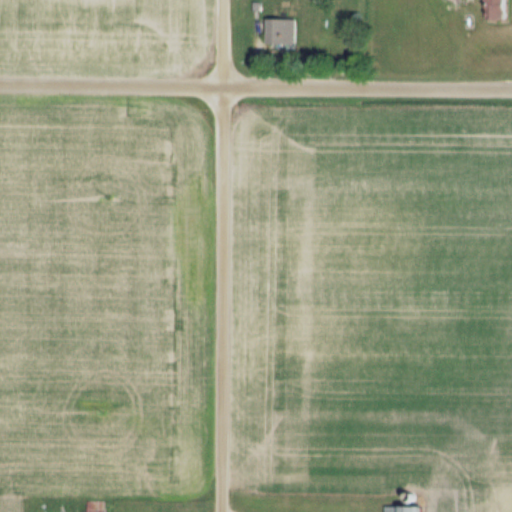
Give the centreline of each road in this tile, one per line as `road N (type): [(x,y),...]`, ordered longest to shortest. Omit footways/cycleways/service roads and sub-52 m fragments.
road 1 (residential): [(511,88),(0,84)]
road 2 (residential): [(219,511),(221,0)]
